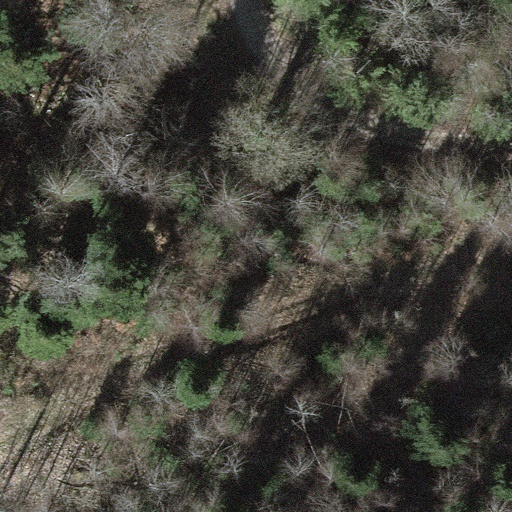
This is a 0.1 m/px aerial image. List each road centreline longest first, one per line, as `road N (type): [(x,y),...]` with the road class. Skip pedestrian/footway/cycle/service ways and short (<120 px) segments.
road 1 (track): [(511,230),(121,365),(0,437)]
road 2 (track): [(511,137),(425,136),(356,118),(294,88),(251,45),(239,0)]
